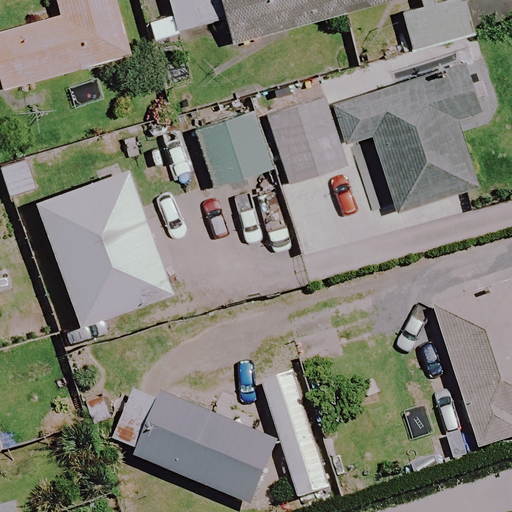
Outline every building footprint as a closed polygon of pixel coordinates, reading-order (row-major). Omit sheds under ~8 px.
[(107,0),(52,0),(57,17),(0,33),(0,90),(1,93),(124,58),(107,0)] [(215,21),(207,0),(167,0),(173,15),(145,25),(151,44),(215,21)] [(398,0),(215,0),(228,47),(398,0)] [(484,121),(467,65),(346,102),(359,142),(368,139),(392,215),(478,189),(459,128),(484,121)] [(342,170),(322,102),(266,118),(286,185),(342,170)] [(267,173),(250,114),(193,130),(210,189),(267,173)] [(168,295),(124,172),(33,204),(77,327),(168,295)] [(511,288),(434,312),(468,425),(405,445),(415,480),(477,461),(474,453),(511,441),(511,288)] [(298,391),(268,399),(297,500),(327,492),(298,391)] [(275,444),(155,395),(129,459),(249,508),(275,444)]
